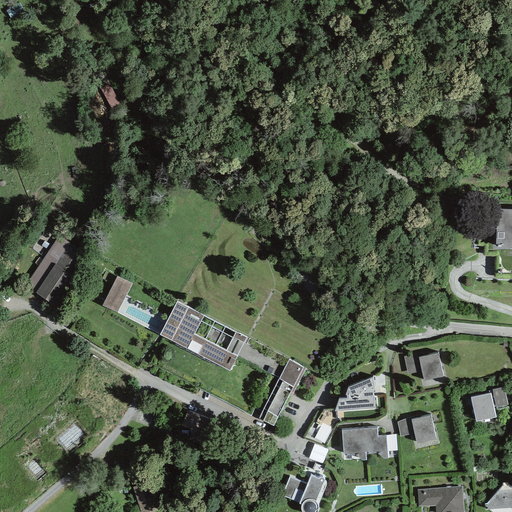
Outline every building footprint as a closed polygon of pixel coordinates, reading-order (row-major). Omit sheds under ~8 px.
[(511,209),(497,209),(495,248),(511,248),(511,209)] [(24,286),(58,308),(79,278),(65,270),(80,248),(59,234),(24,286)] [(117,313),(132,284),(117,277),(103,306),(117,313)] [(246,337),(177,302),(160,335),(229,370),(246,337)] [(424,381),(443,377),(438,353),(419,358),(418,354),(404,357),(408,375),(421,371),(424,381)] [(303,368),(288,360),(279,379),(293,387),(303,368)] [(339,399),(335,411),(374,408),(373,390),(375,390),(373,377),(348,388),(345,395),(346,395),(346,399),(339,399)] [(504,387),(492,390),(496,407),(508,405),(504,387)] [(491,394),(471,398),(476,422),(496,417),(491,394)] [(210,420),(189,410),(182,424),(192,429),(188,438),(199,443),(210,420)] [(411,420),(421,417),(420,415),(407,418),(397,422),(400,436),(414,434),(411,420)] [(421,417),(411,420),(414,434),(416,443),(436,439),(431,415),(421,417)] [(324,444),(333,429),(322,423),(314,439),(324,444)] [(387,452),(386,436),(378,436),(377,428),(364,429),(365,452),(368,452),(368,454),(378,453),(378,455),(379,455),(384,459),(388,458),(387,452)] [(362,460),(366,460),(365,452),(364,429),(341,431),(344,454),(347,454),(347,455),(356,455),(356,457),(358,457),(362,460)] [(387,452),(398,451),(396,435),(386,436),(387,452)] [(323,464),(329,449),(314,444),(308,459),(323,464)] [(299,504),(301,505),(300,507),(300,509),(301,511),(317,511),(318,511),(319,509),(319,506),(318,504),(327,482),(324,480),(324,479),(323,478),(323,477),(321,477),(320,477),(319,477),(318,478),(310,475),(307,483),(289,476),(281,495),(299,503),(299,504)] [(151,480),(132,487),(141,511),(145,511),(161,507),(151,480)] [(487,503),(488,509),(490,511),(511,511),(511,489),(508,485),(503,485),(487,503)] [(464,511),(462,486),(417,490),(418,507),(436,506),(436,511),(464,511)]
